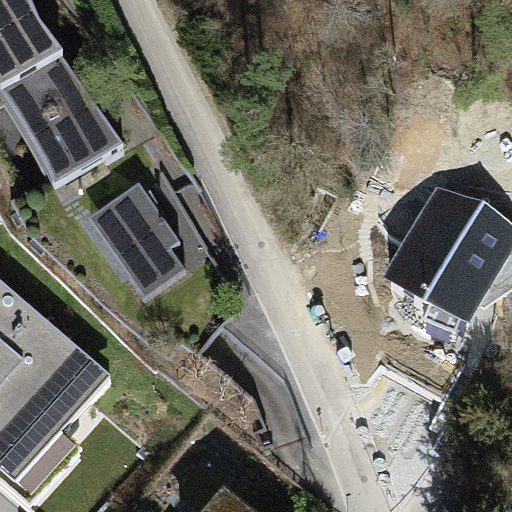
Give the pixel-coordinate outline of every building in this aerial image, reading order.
[(0,0),(0,100),(56,195),(124,155),(41,37),(26,0),(0,0)] [(90,223),(130,280),(169,251),(171,253),(182,245),(170,223),(150,193),(145,196),(139,187),(90,223)] [(373,285),(348,338),(427,374),(446,335),(439,331),(444,318),(435,314),(451,278),(463,274),(474,251),(419,227),(389,293),(373,285)] [(0,465),(55,511),(101,511),(148,458),(87,406),(108,380),(0,288),(0,465)] [(449,462),(467,486),(509,453),(487,426),(449,462)] [(235,511),(223,502),(214,511),(235,511)]
